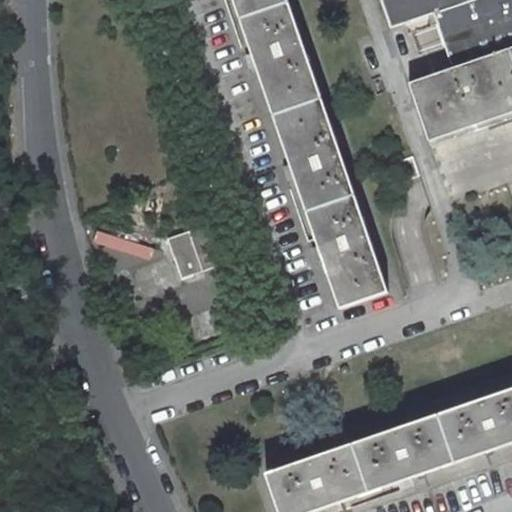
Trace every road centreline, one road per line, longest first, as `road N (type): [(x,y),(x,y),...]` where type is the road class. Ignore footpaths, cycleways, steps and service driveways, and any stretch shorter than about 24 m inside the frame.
road 1 (unclassified): [(31,0),(43,178),(78,318),(158,511)]
road 2 (unknown): [(465,294),(360,0)]
